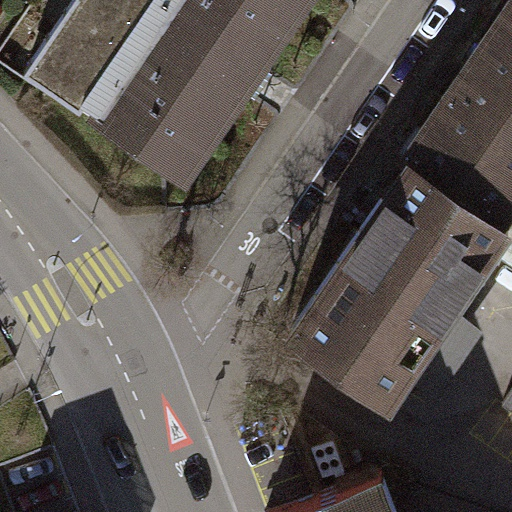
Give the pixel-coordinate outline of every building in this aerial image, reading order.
[(62,0),(16,69),(173,176),(293,0),(62,0)] [(511,187),(511,0),(504,0),(398,157),(401,159),(490,219),(511,187)] [(490,219),(401,159),(283,333),(383,400),(501,226),(490,219)] [(511,187),(490,219),(501,226),(511,233),(511,187)] [(256,511),(389,511),(374,468),(256,511)]
